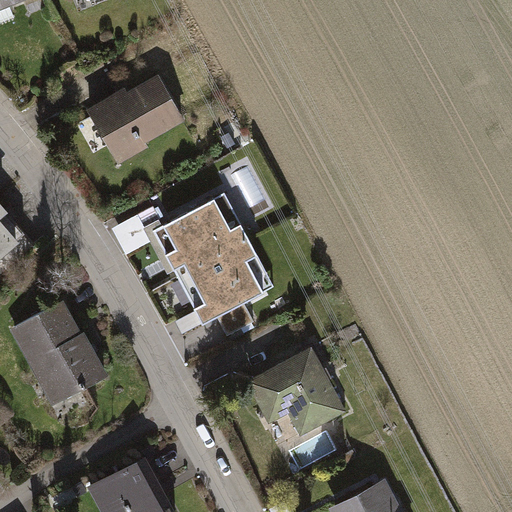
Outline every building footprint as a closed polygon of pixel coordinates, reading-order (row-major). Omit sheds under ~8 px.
[(126,83),(85,107),(117,163),(149,145),(146,141),(186,118),(160,72),(130,89),(126,83)] [(275,286),(224,191),(153,229),(204,323),(275,286)] [(0,253),(24,232),(5,210),(7,208),(0,199),(0,253)] [(108,371),(63,295),(8,327),(53,403),(108,371)] [(210,345),(229,339),(225,326),(205,333),(210,345)] [(313,344),(246,379),(270,424),(290,413),(302,435),(348,410),(313,344)] [(177,511),(144,453),(87,485),(101,511),(177,511)] [(405,511),(387,475),(329,505),(332,511),(405,511)]
